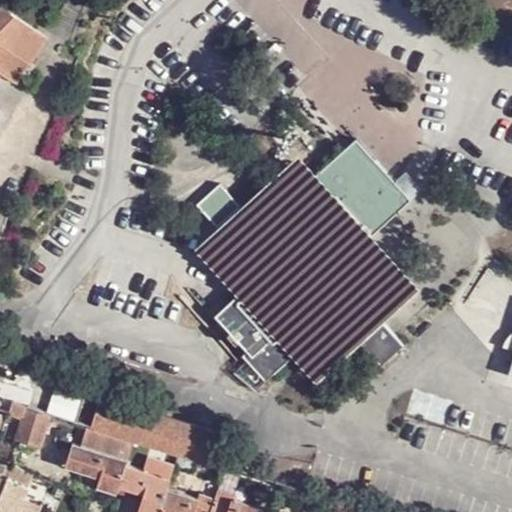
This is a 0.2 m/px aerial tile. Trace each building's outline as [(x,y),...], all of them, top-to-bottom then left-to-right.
[(48,37),(0,7),(0,6),(0,73),(19,85),(26,73),(31,76),(36,67),(33,65),(48,37)] [(291,355),(309,375),(365,325),(371,331),(358,342),(380,366),(403,344),(382,321),(380,323),(374,317),(405,288),(364,240),(371,233),(410,197),(354,135),(315,170),(307,178),(297,166),(243,213),(235,204),(238,201),(218,180),(194,201),(215,224),(226,214),(233,222),(198,252),(235,293),(213,313),(245,349),(240,353),(264,379),(291,355)] [(307,178),(315,170),(297,151),(238,201),(235,204),(243,213),(297,166),(307,178)] [(193,245),(198,252),(233,222),(226,214),(215,224),(193,245)] [(380,323),(382,321),(419,287),(371,233),(364,240),(405,288),(374,317),(380,323)] [(365,325),(309,375),(314,381),(358,342),(371,331),(365,325)] [(511,350),(511,333),(511,334),(507,337),(505,341),(504,343),(503,347),(511,350)] [(55,414),(218,468),(230,433),(9,365),(3,380),(0,398),(31,406),(55,414)] [(55,414),(31,406),(30,407),(21,440),(44,448),(55,414)] [(104,483),(122,490),(130,464),(131,460),(78,442),(71,464),(106,477),(104,483)] [(148,469),(174,478),(179,465),(152,456),(148,469)] [(20,511),(34,478),(0,464),(0,511),(20,511)] [(162,511),(171,486),(174,478),(148,469),(130,464),(122,490),(145,499),(141,511),(162,511)] [(211,511),(215,500),(171,486),(162,511),(211,511)] [(218,492),(215,500),(211,511),(263,511),(265,509),(218,492)]
